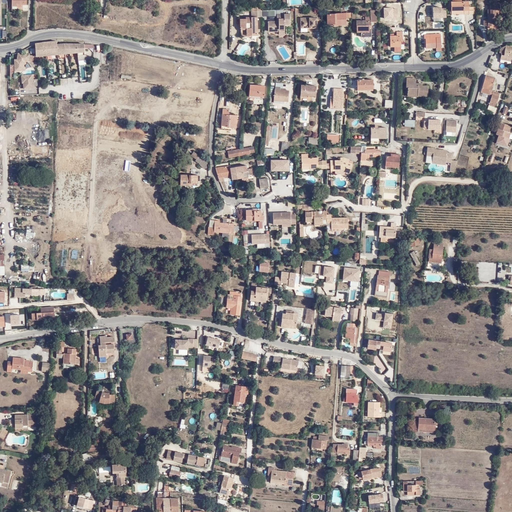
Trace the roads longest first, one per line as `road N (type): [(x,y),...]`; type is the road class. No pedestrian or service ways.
road 1 (unclassified): [(393,393),(347,355),(184,321),(124,319),(0,341)]
road 2 (tertiary): [(511,37),(446,66),(223,65)]
road 3 (tertiary): [(223,65),(96,37),(31,34),(0,48)]
